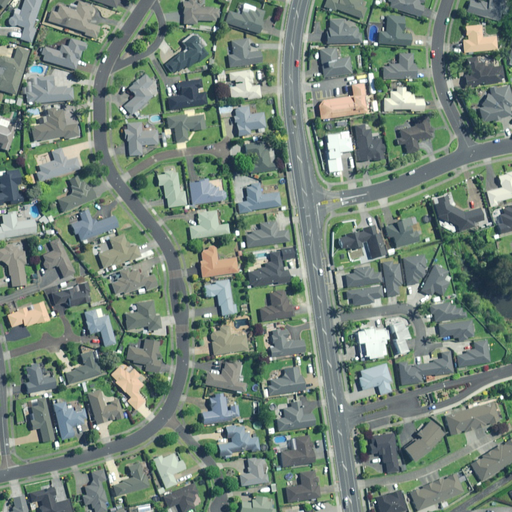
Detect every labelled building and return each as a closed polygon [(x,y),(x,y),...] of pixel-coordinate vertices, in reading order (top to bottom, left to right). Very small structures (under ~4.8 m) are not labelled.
[(0,0),(0,7),(2,9),(8,0),(0,0)] [(23,26),(19,38),(30,42),(35,27),(32,26),(40,0),(23,0),(18,14),(13,12),(11,16),(9,17),(7,20),(8,23),(10,25),(13,25),(16,24),(23,26)] [(90,0),(114,9),(117,0),(90,0)] [(217,18),(217,9),(211,8),(211,7),(198,7),(197,0),(186,0),(186,1),(180,1),(180,24),(197,24),(197,21),(214,21),(214,18),(217,18)] [(360,0),(338,0),(339,0),(337,0),(325,0),(322,7),(333,11),(334,10),(361,19),(365,9),(358,6),(360,0)] [(386,0),(389,2),(387,7),(418,17),(421,6),(420,5),(421,0),(386,0)] [(487,0),(486,4),(470,0),(467,0),(464,12),(498,22),(504,1),(500,0),(487,0)] [(86,23),(90,11),(91,7),(76,2),(74,10),(58,4),(56,12),(49,10),(45,21),(83,33),(83,35),(94,39),(98,27),(86,23)] [(227,10),(223,22),(257,35),(262,23),(260,22),(264,11),(252,7),(250,11),(247,10),(246,13),(244,12),(245,10),(239,8),(239,10),(237,9),(235,13),(227,10)] [(401,17),(385,16),(384,32),(378,32),(377,44),(408,46),(409,34),(400,34),(401,17)] [(324,31),(324,44),(359,43),(359,27),(344,28),(344,20),(327,20),(327,28),(325,28),(325,31),(324,31)] [(481,38),(480,25),(463,27),(463,36),(466,35),(467,40),(461,41),(462,53),(496,50),(494,36),(481,38)] [(197,33),(191,32),(180,41),(185,48),(164,64),(171,73),(176,69),(178,71),(186,65),(188,67),(197,60),(198,61),(208,54),(200,43),(201,37),(197,33)] [(85,44),(69,39),(66,47),(60,45),(58,52),(45,48),(41,61),(74,70),(80,51),(82,52),(85,44)] [(247,53),(245,39),(228,41),(230,55),(226,55),(227,68),(259,64),(258,51),(247,53)] [(13,58),(3,55),(0,56),(0,65),(4,67),(2,74),(0,74),(0,89),(15,94),(29,50),(17,46),(13,58)] [(335,59),(334,48),(327,49),(327,48),(317,49),(321,78),(350,74),(348,57),(335,59)] [(411,64),(411,54),(396,54),(396,64),(387,64),(387,66),(381,66),(381,79),(413,79),(413,64),(411,64)] [(476,64),(475,57),(464,59),(467,75),(461,76),(463,88),(501,82),(500,78),(504,77),(502,66),(483,69),(482,63),(476,64)] [(228,81),(233,80),(233,82),(238,82),(239,84),(234,85),(234,87),(228,88),(229,100),(245,98),(246,100),(259,98),(257,86),(251,87),(250,79),(252,78),(250,70),(227,73),(228,81)] [(145,76),(138,81),(135,79),(131,83),(133,85),(128,89),(134,96),(121,106),(129,115),(152,96),(145,89),(151,84),(145,76)] [(51,77),(34,78),(35,85),(29,85),(30,92),(23,93),(24,104),(71,100),(70,87),(52,88),(51,77)] [(200,88),(199,79),(181,82),(175,83),(177,96),(166,98),(168,110),(205,105),(203,92),(197,93),(196,88),(200,88)] [(405,87),(402,87),(402,82),(395,82),(395,92),(389,92),(388,99),(381,99),(381,112),(390,112),(390,109),(408,110),(408,111),(421,112),(422,100),(412,99),(412,94),(409,94),(409,92),(405,92),(405,87)] [(370,114),(366,84),(355,85),(357,97),(324,101),(327,119),(370,114)] [(499,121),(499,119),(510,116),(508,108),(511,106),(511,105),(507,86),(495,89),(494,87),(487,89),(489,94),(485,94),(480,103),(481,107),(477,108),(481,123),(491,121),(492,123),(499,121)] [(247,114),(246,106),(232,108),(233,117),(229,117),(229,123),(234,123),(235,137),(249,135),(248,130),(256,129),(257,133),(264,132),(262,113),(247,114)] [(44,110),(46,115),(40,116),(42,124),(29,126),(32,142),(61,137),(61,139),(77,136),(74,124),(65,126),(62,110),(55,111),(54,108),(44,110)] [(185,114),(161,118),(162,126),(166,126),(166,129),(172,129),(174,143),(186,141),(185,132),(189,131),(188,129),(191,129),(191,131),(203,130),(201,115),(185,117),(185,114)] [(426,128),(424,117),(411,120),(412,127),(396,130),(398,138),(394,139),(395,145),(402,144),(404,154),(417,152),(415,142),(431,139),(429,128),(426,128)] [(122,140),(126,140),(128,156),(140,155),(139,146),(156,145),(154,131),(139,132),(139,123),(125,124),(126,130),(122,130),(122,140)] [(363,130),(362,125),(359,126),(353,127),(358,162),(373,159),(373,161),(382,159),(379,140),(370,141),(368,129),(363,130)] [(0,143),(0,144),(0,149),(6,151),(13,129),(6,127),(5,128),(0,126),(0,143)] [(352,151),(350,137),(341,138),(340,131),(323,134),(328,172),(344,170),(341,152),(352,151)] [(262,155),(260,142),(243,144),(244,154),(248,154),(251,174),(275,170),(274,163),(268,163),(267,154),(262,155)] [(64,160),(60,149),(49,152),(52,161),(36,166),(38,172),(34,173),(37,182),(78,169),(74,157),(64,160)] [(18,185),(17,170),(4,172),(4,175),(0,175),(0,205),(2,206),(1,202),(8,201),(9,206),(22,204),(21,194),(16,195),(15,185),(18,185)] [(171,174),(171,171),(162,172),(163,175),(154,176),(156,186),(161,185),(163,198),(164,198),(166,208),(184,205),(182,192),(177,193),(175,173),(171,174)] [(511,175),(511,173),(496,177),(499,188),(484,192),(488,207),(495,205),(495,202),(511,197),(511,175)] [(79,182),(77,175),(66,179),(69,186),(68,186),(69,190),(67,191),(68,195),(55,200),(61,213),(94,200),(89,187),(86,189),(84,184),(83,185),(81,181),(79,182)] [(208,179),(189,182),(192,204),(224,200),(226,196),(226,192),(222,190),(218,190),(218,186),(214,187),(214,185),(210,182),(209,183),(208,179)] [(242,188),(244,197),(243,197),(244,202),(235,203),(237,214),(249,212),(249,211),(279,206),(277,192),(259,195),(258,183),(247,184),(248,187),(242,188)] [(436,219),(444,224),(446,222),(454,227),(452,230),(456,232),(474,228),(473,225),(482,222),(479,208),(462,212),(449,205),(445,194),(430,200),(436,219)] [(498,238),(511,233),(511,204),(500,208),(502,214),(497,216),(500,224),(494,226),(497,233),(498,238)] [(78,241),(81,240),(82,244),(98,238),(97,235),(116,228),(112,215),(95,221),(94,218),(91,219),(87,208),(77,212),(80,219),(68,224),(72,236),(75,235),(78,241)] [(228,234),(226,224),(222,225),(219,210),(208,212),(208,210),(196,212),(196,213),(195,214),(196,219),(195,219),(195,223),(197,222),(198,225),(187,227),(189,240),(228,234)] [(0,224),(0,240),(3,241),(3,239),(33,235),(31,222),(31,219),(15,221),(14,213),(0,215),(0,222),(0,224)] [(38,223),(41,221),(43,225),(49,222),(45,215),(39,218),(36,220),(38,223)] [(410,226),(408,218),(393,223),(393,225),(383,227),(386,238),(390,237),(394,249),(417,242),(414,233),(408,234),(406,227),(410,226)] [(275,232),(274,221),(258,224),(259,230),(250,232),(250,234),(244,235),(246,248),(287,242),(285,230),(275,232)] [(357,233),(357,231),(344,235),(344,237),(335,239),(338,251),(347,248),(347,251),(361,248),(359,243),(364,242),(369,259),(383,255),(377,232),(374,233),(372,225),(360,228),(361,230),(361,232),(357,233)] [(122,231),(116,234),(117,236),(107,239),(108,242),(111,250),(96,255),(102,269),(126,260),(127,261),(139,257),(134,244),(128,247),(126,241),(122,231)] [(44,268),(48,269),(55,265),(56,267),(57,267),(62,278),(75,272),(59,236),(48,241),(53,251),(42,255),(44,261),(43,261),(43,264),(44,268)] [(10,247),(10,244),(6,244),(2,245),(2,249),(0,248),(0,262),(5,266),(6,275),(8,275),(8,287),(23,286),(22,263),(23,263),(23,251),(16,252),(16,247),(10,247)] [(202,260),(199,260),(200,267),(201,267),(202,277),(238,272),(236,257),(218,260),(216,247),(213,245),(210,246),(207,249),(203,250),(201,252),(202,260)] [(254,289),(277,285),(286,284),(286,282),(284,270),(281,271),(279,255),(268,257),(269,263),(255,265),(255,269),(255,270),(247,271),(250,288),(254,288),(254,289)] [(417,281),(424,274),(423,269),(422,255),(400,258),(403,287),(417,285),(417,281)] [(397,285),(401,285),(398,259),(380,262),(385,301),(396,300),(396,298),(400,298),(399,291),(397,291),(397,285)] [(118,272),(120,278),(109,282),(111,288),(113,295),(121,292),(122,294),(136,290),(136,289),(143,287),(144,291),(155,287),(151,275),(147,276),(145,270),(148,269),(147,266),(146,264),(137,267),(137,266),(135,266),(132,268),(133,271),(128,272),(127,269),(118,272)] [(446,272),(432,265),(418,292),(429,297),(432,292),(440,296),(447,283),(442,280),(446,272)] [(370,266),(353,269),(353,270),(351,271),(351,273),(349,273),(343,274),(345,289),(380,283),(378,272),(372,272),(372,271),(371,271),(371,268),(370,266)] [(203,297),(213,296),(216,296),(217,305),(219,316),(223,316),(232,315),(231,314),(235,313),(234,302),(230,303),(227,282),(227,280),(213,282),(214,284),(202,286),(203,297)] [(66,286),(65,282),(58,284),(58,287),(46,291),(49,304),(52,303),(53,307),(62,304),(64,312),(89,304),(87,296),(89,295),(85,283),(75,286),(77,291),(71,293),(69,285),(66,286)] [(381,298),(379,286),(343,291),(345,299),(349,299),(351,307),(372,304),(372,299),(381,298)] [(286,306),(284,290),(267,292),(269,304),(264,305),(264,308),(257,309),(259,322),(292,317),(290,305),(286,306)] [(46,316),(42,301),(16,309),(15,310),(16,312),(5,316),(8,327),(21,323),(22,327),(24,326),(24,327),(34,324),(34,325),(42,322),(42,323),(48,321),(46,316)] [(145,328),(145,330),(141,330),(142,335),(146,335),(146,332),(154,331),(160,330),(158,315),(152,316),(151,301),(129,303),(130,312),(123,313),(124,330),(145,328)] [(449,306),(449,302),(429,305),(427,305),(428,315),(431,315),(432,323),(464,319),(463,312),(459,312),(459,307),(453,308),(452,305),(449,306)] [(81,312),(83,321),(82,321),(84,330),(85,330),(87,336),(92,335),(91,333),(98,332),(102,348),(107,346),(112,345),(105,316),(100,317),(98,308),(81,312)] [(455,341),(466,340),(466,338),(471,337),(468,320),(435,325),(437,339),(449,337),(449,339),(455,338),(455,341)] [(389,327),(393,339),(391,340),(396,355),(399,353),(406,351),(404,344),(402,344),(401,341),(409,338),(407,334),(405,335),(400,322),(389,327)] [(271,336),(270,336),(272,348),(267,348),(269,359),(274,358),(303,353),(301,340),(285,343),(284,335),(289,335),(287,327),(270,330),(271,336)] [(383,346),(381,347),(379,347),(379,345),(382,344),(381,340),(385,340),(383,330),(372,332),(371,329),(351,333),(353,345),(359,344),(360,349),(356,350),(358,358),(364,357),(365,360),(379,358),(379,356),(385,355),(383,346)] [(227,336),(227,334),(224,334),(224,331),(208,334),(210,350),(211,356),(245,351),(243,336),(233,338),(233,335),(227,336)] [(487,362),(483,340),(470,343),(471,350),(464,351),(464,354),(454,356),(456,368),(487,362)] [(144,364),(143,372),(158,373),(159,360),(155,360),(155,358),(157,358),(157,350),(156,350),(157,342),(141,341),(141,347),(138,347),(138,348),(125,346),(124,359),(130,360),(130,363),(144,364)] [(78,354),(80,362),(82,361),(83,365),(81,366),(70,369),(71,370),(63,372),(66,385),(99,376),(95,361),(93,361),(90,350),(78,354)] [(421,383),(420,377),(431,375),(432,376),(451,374),(448,351),(438,352),(439,359),(431,360),(432,363),(405,367),(405,362),(405,361),(395,363),(398,386),(416,384),(421,383)] [(236,382),(239,364),(223,360),(222,369),(220,368),(219,375),(206,373),(204,385),(242,393),(244,384),(236,382)] [(50,397),(49,393),(55,392),(54,388),(51,375),(51,371),(44,373),(45,377),(41,378),(39,367),(35,368),(34,363),(27,365),(28,368),(24,369),(27,382),(22,383),(24,395),(34,393),(34,396),(43,394),(43,397),(47,397),(47,398),(50,397)] [(375,386),(378,396),(389,393),(386,383),(389,382),(384,364),(357,371),(358,377),(355,378),(359,391),(375,386)] [(121,368),(120,369),(117,367),(109,376),(115,381),(113,383),(123,393),(129,398),(125,402),(134,410),(142,401),(135,395),(137,390),(140,387),(142,385),(136,379),(139,376),(127,365),(123,370),(121,368)] [(297,375),(296,366),(282,368),(283,374),(278,375),(279,377),(268,378),(269,385),(265,386),(267,397),(302,392),(300,375),(297,375)] [(94,425),(113,419),(114,421),(122,419),(122,417),(116,398),(108,401),(109,404),(103,406),(98,390),(85,394),(94,425)] [(223,392),(207,394),(208,411),(199,412),(200,425),(202,425),(230,422),(230,419),(237,419),(236,406),(227,406),(228,411),(225,411),(223,392)] [(31,420),(28,421),(30,431),(37,429),(40,443),(53,440),(42,397),(34,399),(36,406),(28,407),(31,420)] [(78,405),(64,408),(62,401),(50,404),(59,441),(71,438),(72,438),(70,428),(84,424),(82,419),(85,418),(82,408),(79,409),(78,405)] [(300,416),(298,401),(293,402),(289,402),(289,407),(281,409),(282,419),(274,420),(276,432),(312,427),(310,414),(300,416)] [(448,437),(496,422),(490,402),(442,417),(448,437)] [(411,464),(429,451),(442,435),(428,421),(413,435),(415,437),(400,449),(411,464)] [(243,434),(242,424),(223,427),(225,439),(229,439),(229,442),(215,444),(216,458),(228,456),(231,456),(230,453),(248,451),(249,453),(258,452),(256,437),(250,438),(249,436),(248,437),(247,433),(243,434)] [(366,437),(369,455),(375,454),(375,457),(380,456),(381,464),(383,464),(385,475),(397,473),(391,433),(366,437)] [(313,463),(313,462),(311,445),(310,440),(308,440),(307,436),(292,438),(294,450),(278,453),(280,468),(312,463),(313,463)] [(511,461),(511,441),(509,437),(468,465),(480,483),(511,461)] [(175,463),(171,454),(161,459),(160,456),(151,460),(163,489),(175,484),(171,475),(183,469),(180,461),(175,463)] [(247,472),(247,474),(237,476),(239,488),(250,486),(268,483),(266,474),(262,475),(259,459),(254,460),(253,458),(245,459),(246,467),(244,467),(245,472),(247,472)] [(140,475),(137,464),(125,467),(129,478),(120,481),(121,483),(111,486),(114,497),(147,487),(143,474),(140,475)] [(82,506),(88,504),(90,509),(91,508),(92,511),(103,511),(105,511),(103,502),(105,502),(99,482),(105,480),(102,470),(89,473),(91,481),(88,481),(89,485),(81,487),(83,495),(80,496),(82,506)] [(317,494),(314,474),(313,474),(312,470),(297,473),(299,485),(283,488),(286,503),(318,498),(317,494)] [(414,511),(462,494),(454,474),(407,493),(414,511)] [(160,497),(162,501),(165,509),(166,511),(170,511),(169,508),(176,505),(179,511),(187,511),(193,510),(190,503),(194,498),(193,496),(196,495),(191,484),(163,496),(160,497)] [(28,494),(30,503),(39,500),(41,506),(37,507),(38,511),(69,511),(66,499),(53,503),(51,496),(53,496),(51,487),(28,494)] [(403,511),(405,511),(399,490),(374,498),(377,511),(403,511)] [(25,511),(22,496),(11,498),(13,507),(10,508),(11,511),(5,511),(25,511)] [(274,504),(273,504),(269,503),(269,502),(266,502),(267,498),(254,497),(254,500),(249,500),(249,503),(240,502),(238,511),(272,511),(273,511),(274,504)]
